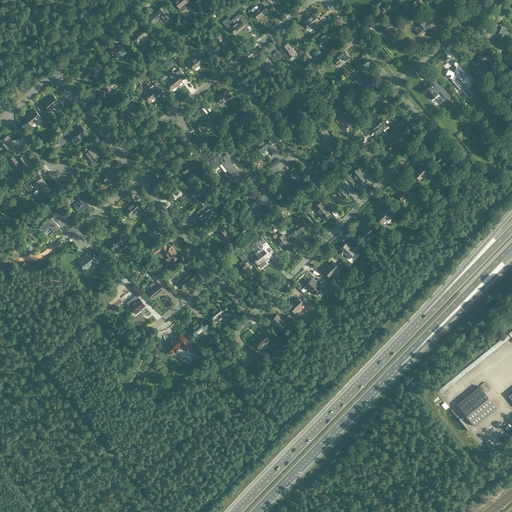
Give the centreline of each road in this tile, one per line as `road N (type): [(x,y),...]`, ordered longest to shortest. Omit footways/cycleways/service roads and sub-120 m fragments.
road 1 (motorway): [(423,319),(238,511)]
road 2 (track): [(161,511),(0,309)]
road 3 (motorway): [(254,511),(393,369)]
road 4 (residential): [(250,317),(389,175)]
road 5 (motorway): [(393,369),(511,246)]
road 6 (motorway): [(393,369),(511,262)]
road 7 (residential): [(63,180),(7,115),(53,74)]
road 8 (motorway): [(511,214),(423,319)]
road 9 (motorway): [(511,229),(423,319)]
road 10 (residential): [(389,175),(356,143),(317,171),(297,153)]
road 11 (residential): [(216,276),(141,182)]
